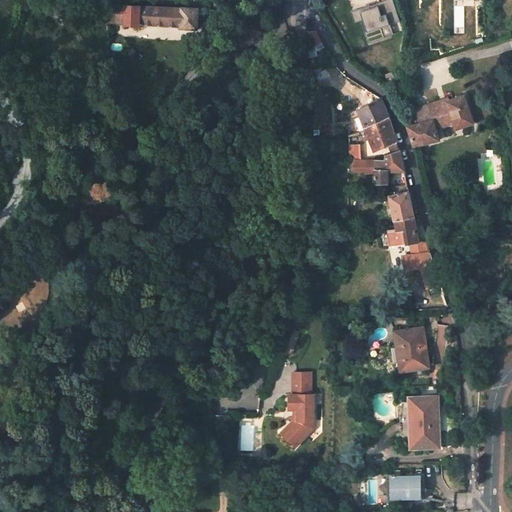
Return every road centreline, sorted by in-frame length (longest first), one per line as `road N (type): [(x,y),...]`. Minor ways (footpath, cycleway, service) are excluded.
road 1 (residential): [(110,511),(159,404),(182,390),(248,388),(275,346),(297,266),(305,111),(299,0)]
road 2 (residential): [(479,511),(463,338),(402,129),(389,97),(346,68),(305,0)]
road 3 (unclassified): [(489,511),(495,399),(511,367)]
road 4 (unknown): [(0,89),(14,107),(21,152),(19,184),(0,223)]
